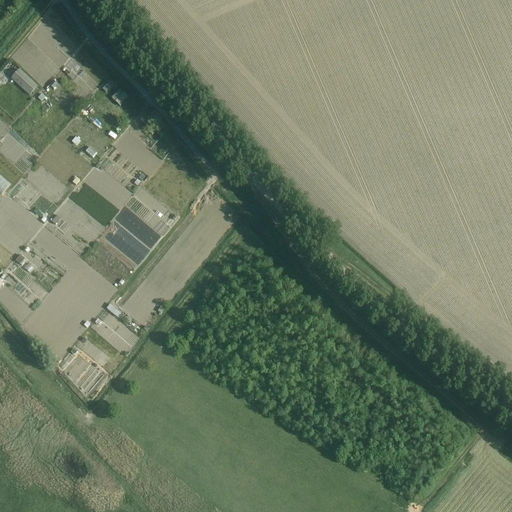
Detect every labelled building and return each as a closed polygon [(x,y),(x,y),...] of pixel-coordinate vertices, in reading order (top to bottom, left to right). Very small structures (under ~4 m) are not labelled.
[(3,65),(0,68),(0,76),(5,81),(12,72),(3,65)] [(38,87),(20,70),(11,79),(30,95),(38,87)] [(79,132),(74,136),(79,141),(83,137),(79,132)] [(136,152),(144,143),(136,136),(127,145),(136,152)] [(43,189),(59,174),(50,165),(35,181),(43,189)] [(60,221),(64,216),(60,212),(55,216),(60,221)]
